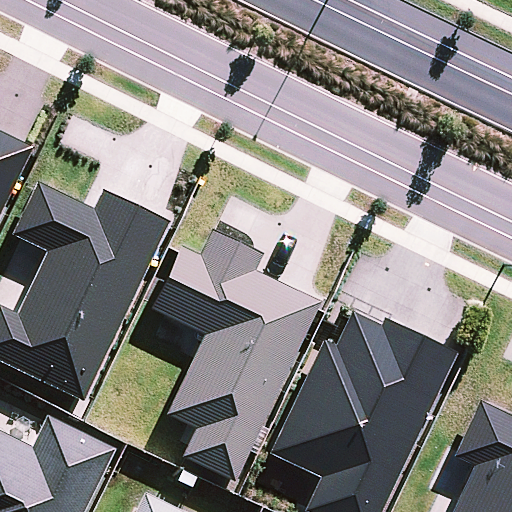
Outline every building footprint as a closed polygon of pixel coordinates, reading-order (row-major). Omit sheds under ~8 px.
[(0,211),(30,151),(0,136),(0,211)] [(0,365),(81,404),(166,226),(99,194),(91,212),(35,186),(32,191),(9,238),(44,255),(14,318),(0,311),(0,365)] [(315,312),(318,306),(253,275),(261,258),(209,233),(197,259),(178,250),(176,254),(148,312),(201,338),(163,417),(185,428),(179,441),(188,445),(180,461),(232,486),(315,312)] [(300,511),(380,511),(454,357),(380,323),(376,329),(346,315),(330,348),(319,343),(265,457),(315,481),(300,511)] [(511,511),(511,422),(477,406),(451,459),(471,470),(451,511),(511,511)] [(82,511),(112,452),(44,419),(28,452),(0,437),(0,511),(82,511)] [(174,511),(141,496),(133,511),(174,511)]
